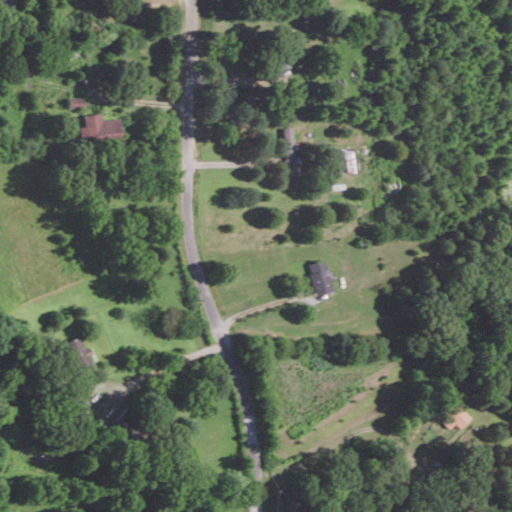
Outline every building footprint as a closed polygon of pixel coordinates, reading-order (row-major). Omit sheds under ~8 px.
[(101,119),(100,112),(82,115),(83,124),(75,124),(78,147),(121,141),(118,117),(101,119)] [(292,126),(281,127),(283,176),(294,175),(292,126)] [(357,171),(356,148),(345,148),(346,171),(357,171)] [(315,294),(332,289),(324,258),(306,263),(315,294)] [(60,351),(80,373),(95,359),(74,337),(60,351)] [(460,428),(470,416),(454,402),(439,419),(448,428),(453,422),(460,428)]
